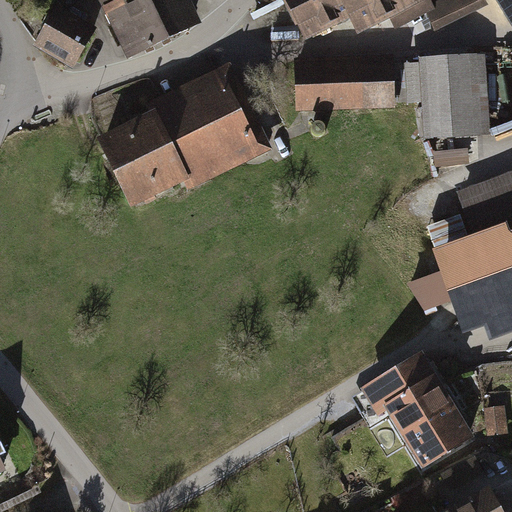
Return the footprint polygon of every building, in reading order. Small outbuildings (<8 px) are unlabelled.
[(102,0),(114,25),(111,26),(116,36),(119,34),(130,57),(158,43),(137,0),(102,0)] [(174,0),(137,0),(158,43),(188,29),(174,0)] [(291,0),(309,33),(352,11),(360,27),(389,12),(413,0),(412,0),(291,0)] [(396,26),(430,9),(430,8),(445,0),(412,0),(413,0),(389,12),(396,26)] [(440,28),(484,6),(481,0),(445,0),(430,8),(430,9),(440,28)] [(93,31),(57,10),(52,18),(47,26),(48,26),(37,44),(73,65),(93,31)] [(477,133),(473,62),(407,65),(409,101),(425,101),(427,136),(477,133)] [(407,65),(298,70),(299,106),(409,101),(407,65)] [(104,142),(133,201),(143,196),(147,202),(155,198),(154,196),(159,193),(160,195),(175,188),(171,182),(252,142),(223,84),(104,142)] [(511,174),(464,192),(483,247),(441,262),(445,273),(454,298),(462,320),(511,301),(511,303),(511,174)] [(418,282),(427,308),(454,298),(445,273),(418,282)] [(419,357),(388,375),(401,397),(389,405),(425,464),(468,437),(419,357)] [(498,417),(487,418),(488,434),(499,433),(498,417)] [(483,472),(475,458),(442,475),(450,489),(483,472)] [(502,511),(490,490),(449,511),(502,511)]
